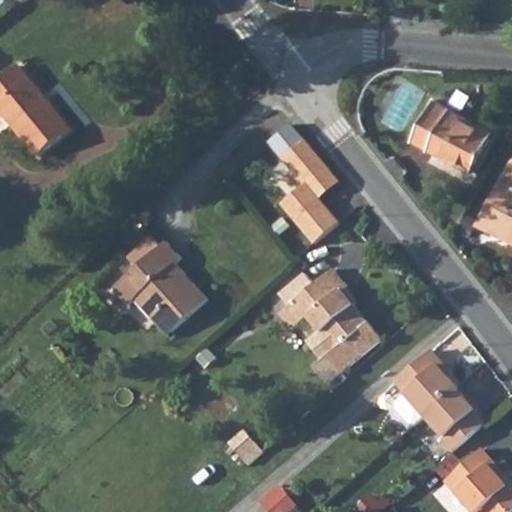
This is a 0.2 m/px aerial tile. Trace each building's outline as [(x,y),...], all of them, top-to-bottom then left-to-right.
[(72,130),(20,65),(0,81),(0,108),(39,156),(72,130)] [(473,171),(495,131),(434,99),(413,139),(435,151),(436,148),(446,154),(445,156),(473,171)] [(284,161),(296,175),(305,185),(299,191),(313,207),(341,183),(314,150),(305,140),(283,159),(284,161)] [(296,175),(284,161),(278,166),(290,180),(296,175)] [(511,162),(483,217),(511,232),(511,236),(510,239),(511,239),(511,162)] [(511,232),(483,217),(480,222),(510,239),(511,236),(511,232)] [(168,242),(163,247),(153,235),(128,257),(138,268),(116,288),(130,305),(137,299),(168,335),(209,299),(195,283),(191,287),(183,278),(188,274),(178,263),(183,259),(168,242)] [(349,286),(335,269),(315,285),(306,274),(281,294),(290,306),(296,301),(322,332),(310,342),(325,360),(316,368),(330,385),(384,340),(356,306),(343,291),(349,286)] [(191,287),(195,283),(188,274),(183,278),(191,287)] [(356,306),(359,303),(347,288),(343,291),(356,306)] [(285,311),(298,326),(310,317),(296,301),(290,306),(285,311)] [(456,451),(488,423),(478,411),(458,388),(460,387),(441,366),(444,362),(434,350),(398,382),(409,393),(399,402),(398,408),(415,427),(428,415),(447,436),(445,438),(456,451)] [(441,366),(451,377),(455,374),(444,362),(441,366)] [(246,430),(231,443),(245,458),(260,445),(246,430)] [(492,465),(496,461),(484,448),(449,480),(477,511),(480,511),(482,511),(483,511),(511,511),(511,483),(509,484),(492,465)] [(509,484),(511,483),(511,482),(511,479),(496,461),(492,465),(509,484)] [(289,511),(298,505),(282,486),(263,502),(271,511),(289,511)] [(379,511),(391,502),(386,496),(380,502),(374,495),(357,509),(359,511),(379,511)]
